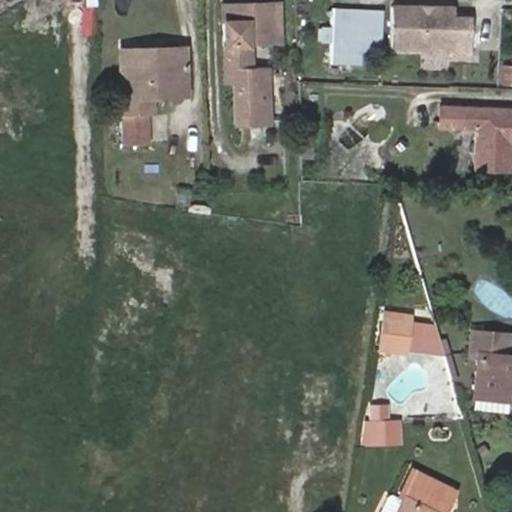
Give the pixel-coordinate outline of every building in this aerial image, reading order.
[(394,2),(393,52),(475,54),(476,14),(458,14),(458,3),(394,2)] [(236,123),(270,123),(267,68),(252,68),(251,45),(280,43),(278,3),(234,4),(234,22),(223,23),(225,81),(235,81),(236,123)] [(222,4),(223,23),(234,22),(234,4),(222,4)] [(327,8),(327,61),(383,61),(383,8),(327,8)] [(160,49),(120,50),(122,146),(148,146),(148,114),(152,114),(152,96),(186,95),(185,57),(160,57),(160,49)] [(185,49),(160,49),(160,57),(185,57),(185,49)] [(47,62),(0,61),(0,139),(22,140),(22,104),(47,104),(47,62)] [(511,64),(504,63),(502,84),(511,85),(511,64)] [(474,169),(508,170),(509,143),(511,143),(511,131),(511,110),(439,107),(438,127),(475,129),(474,169)] [(123,265),(103,391),(158,400),(174,298),(158,296),(161,272),(123,265)] [(309,304),(307,321),(327,323),(328,306),(309,304)] [(415,321),(410,352),(424,354),(429,323),(415,321)] [(510,399),(511,399),(511,358),(504,358),(506,333),(472,330),(469,354),(478,355),(474,390),(510,393),(510,399)] [(405,334),(381,331),(379,346),(403,349),(405,334)] [(285,449),(343,452),(348,362),(290,358),(285,449)] [(474,396),(510,399),(510,393),(474,390),(474,396)] [(371,408),(371,417),(384,417),(384,408),(371,408)] [(94,437),(96,416),(75,414),(73,435),(94,437)] [(364,443),(401,444),(402,418),(365,417),(364,443)] [(434,511),(447,485),(411,468),(398,496),(402,497),(394,511),(434,511)] [(443,511),(455,489),(447,485),(434,511),(443,511)]
